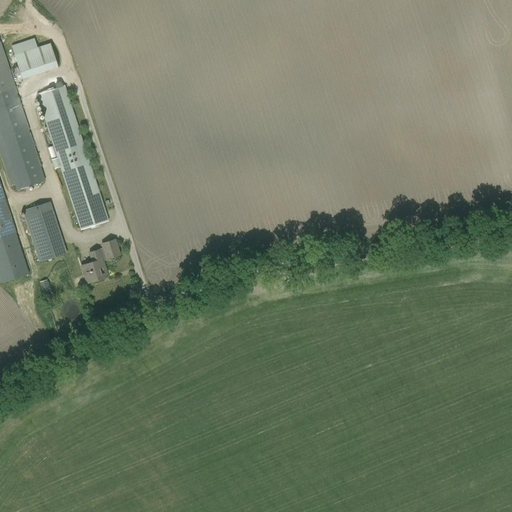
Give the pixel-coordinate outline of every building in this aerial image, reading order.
[(12,45),(22,79),(62,66),(54,42),(39,46),(37,37),(12,45)] [(46,181),(15,87),(0,41),(0,141),(16,190),(46,181)] [(80,231),(109,221),(65,86),(36,95),(57,158),(51,160),(54,169),(60,168),(80,231)] [(0,181),(0,235),(15,229),(0,181)] [(66,254),(50,202),(22,211),(39,263),(66,254)] [(88,253),(91,263),(80,267),(86,284),(108,277),(103,261),(121,256),(116,239),(100,244),(102,248),(88,253)] [(49,284),(48,284),(47,279),(40,282),(44,294),(51,292),(49,286),(50,285),(49,284)]
